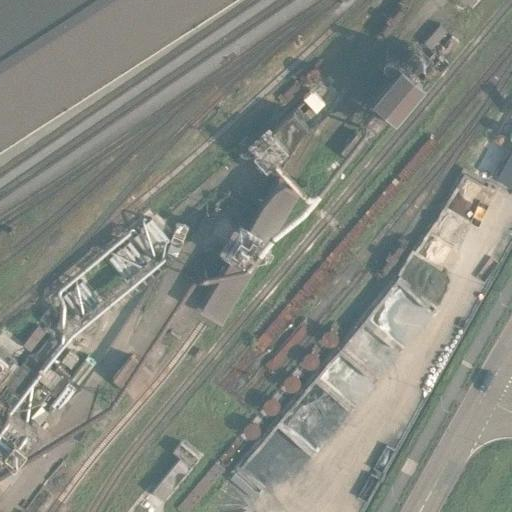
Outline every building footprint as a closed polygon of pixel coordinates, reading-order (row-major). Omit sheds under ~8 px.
[(0,0),(0,121),(24,106),(33,120),(70,96),(74,94),(108,72),(99,57),(188,0),(0,0)] [(371,93),(395,113),(423,77),(399,58),(371,93)] [(249,105),(236,92),(216,110),(228,124),(240,136),(250,147),(264,163),(306,125),(298,117),(303,113),(296,106),(296,105),(272,127),(270,129),(260,117),(249,105)] [(351,161),(359,151),(367,142),(355,131),(339,150),(351,161)] [(511,148),(496,176),(511,184),(511,148)] [(221,316),(296,189),(274,176),(246,224),(236,218),(217,250),(218,250),(214,256),(223,261),(198,303),(221,316)] [(90,354),(110,315),(84,302),(65,341),(90,354)] [(37,317),(47,324),(57,312),(48,304),(37,317)] [(26,342),(45,355),(56,338),(37,326),(26,342)] [(21,361),(4,381),(16,391),(33,370),(21,361)] [(53,394),(68,374),(55,364),(46,376),(40,384),(53,394)] [(178,455),(151,489),(162,499),(197,455),(179,440),(171,449),(178,455)]
